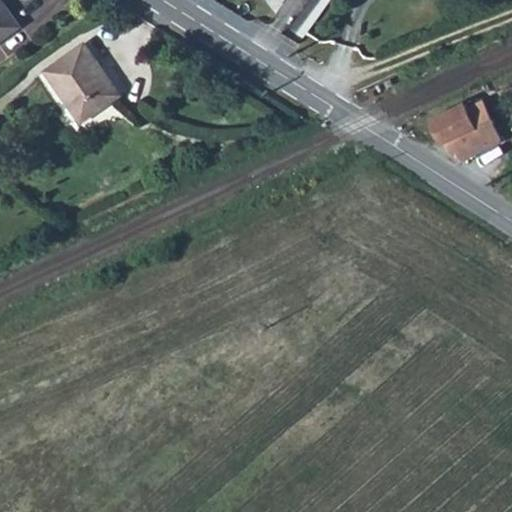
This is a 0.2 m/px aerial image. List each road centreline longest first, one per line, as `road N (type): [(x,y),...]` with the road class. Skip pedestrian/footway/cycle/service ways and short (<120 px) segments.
road 1 (secondary): [(511,220),(164,0)]
road 2 (track): [(325,100),(365,69),(511,12)]
